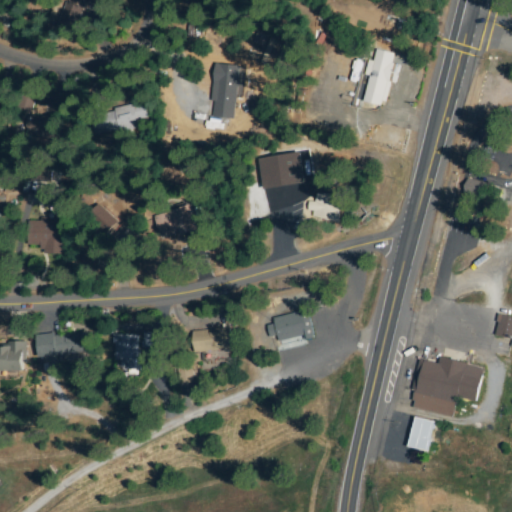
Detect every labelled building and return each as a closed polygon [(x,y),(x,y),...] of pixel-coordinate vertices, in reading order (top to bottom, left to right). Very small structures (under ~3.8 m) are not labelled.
[(110,0),(106,11),(81,0),(110,0)] [(66,5),(83,11),(73,37),(56,30),(66,5)] [(11,26),(0,19),(0,9),(16,18),(11,26)] [(383,108),(362,102),(376,52),(398,58),(383,108)] [(212,116),(215,66),(238,68),(235,117),(212,116)] [(0,104),(3,105),(9,88),(0,85),(0,104)] [(22,97),(35,102),(31,112),(18,108),(22,97)] [(138,128),(96,134),(93,118),(116,114),(116,111),(145,106),(147,118),(137,119),(138,128)] [(30,135),(33,117),(62,122),(59,140),(30,135)] [(9,178),(20,186),(14,195),(3,188),(9,178)] [(463,192),(467,179),(489,187),(485,199),(463,192)] [(340,197),(339,219),(317,219),(317,196),(340,197)] [(99,204),(119,224),(106,237),(87,217),(99,204)] [(191,208),(196,230),(161,238),(156,216),(191,208)] [(29,250),(28,218),(69,217),(70,249),(29,250)] [(83,263),(86,249),(99,253),(96,266),(83,263)] [(270,318),(308,312),(312,335),(274,341),(270,318)] [(511,319),(511,337),(496,335),(499,317),(511,319)] [(194,351),(193,333),(229,330),(230,348),(194,351)] [(143,334),(155,334),(154,348),(143,348),(143,334)] [(38,338),(85,335),(86,353),(39,357),(38,338)] [(115,336),(138,335),(139,364),(117,365),(115,336)] [(26,343),(26,359),(23,359),(23,371),(0,371),(0,349),(11,349),(11,353),(14,353),(14,343),(26,343)] [(477,400),(457,397),(454,415),(411,408),(420,358),(482,369),(477,400)] [(191,368),(192,381),(179,382),(178,369),(191,368)] [(431,423),(426,450),(408,446),(413,420),(431,423)]
